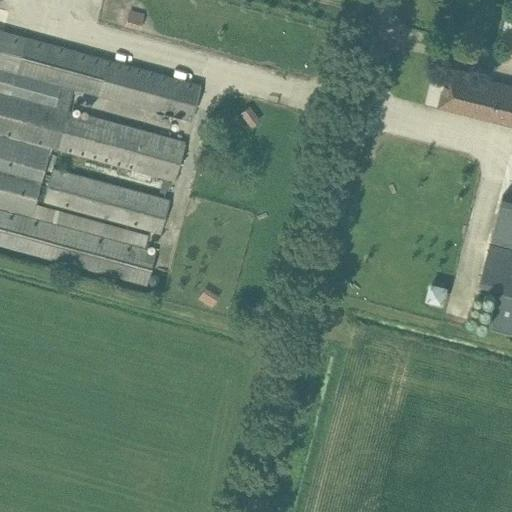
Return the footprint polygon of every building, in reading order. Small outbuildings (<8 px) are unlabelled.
[(0,0),(0,244),(146,284),(154,251),(31,218),(50,146),(174,180),(184,142),(67,110),(73,88),(190,120),(200,85),(0,30),(0,0)] [(128,13),(123,30),(138,34),(143,17),(128,13)] [(511,91),(478,83),(480,76),(449,68),(439,107),(460,112),(461,109),(469,111),(468,114),(493,120),(494,118),(511,122),(511,91)] [(250,105),(240,113),(251,128),(261,120),(250,105)] [(51,168),(44,201),(160,232),(168,200),(51,168)] [(511,234),(493,230),(480,281),(500,286),(490,326),(511,331),(511,234)] [(435,278),(428,304),(439,307),(446,282),(435,278)] [(205,287),(198,298),(212,307),(219,295),(205,287)]
